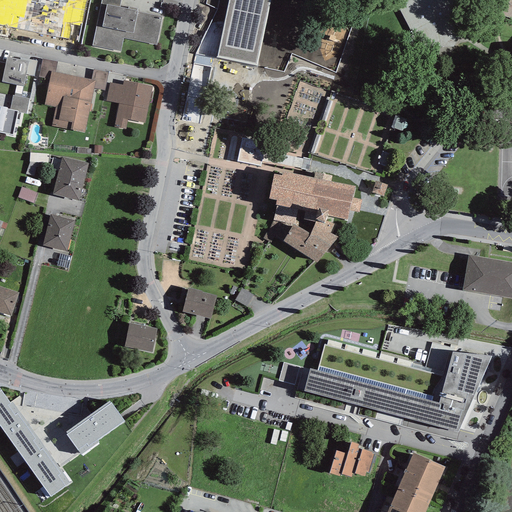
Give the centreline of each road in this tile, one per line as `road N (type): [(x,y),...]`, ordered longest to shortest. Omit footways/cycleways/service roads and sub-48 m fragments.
road 1 (residential): [(190,0),(145,251),(186,363)]
road 2 (residential): [(511,236),(434,231),(186,363)]
road 3 (residential): [(186,363),(85,391),(0,374)]
road 4 (residential): [(455,511),(511,380)]
